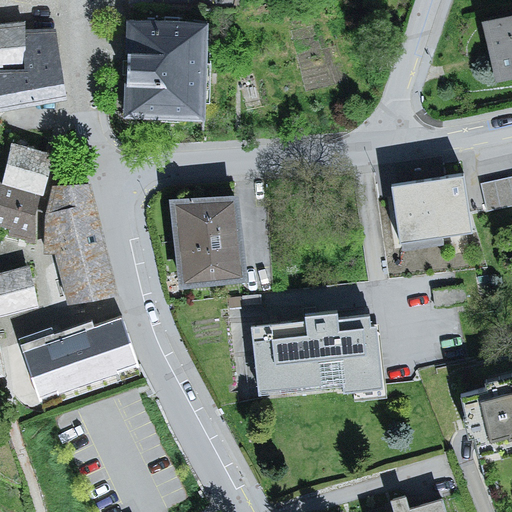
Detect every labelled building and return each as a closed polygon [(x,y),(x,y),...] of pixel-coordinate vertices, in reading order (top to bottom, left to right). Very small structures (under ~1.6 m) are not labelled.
[(511,11),(480,19),(494,80),(511,75),(511,11)] [(199,18),(120,16),(119,115),(198,116),(199,18)] [(0,110),(61,101),(49,20),(0,23),(0,110)] [(46,156),(6,144),(0,163),(0,188),(32,199),(46,156)] [(453,234),(446,173),(385,181),(392,242),(453,234)] [(115,292),(90,176),(48,181),(43,251),(57,305),(115,292)] [(511,178),(479,186),(486,215),(511,209),(511,178)] [(0,188),(0,227),(11,232),(13,239),(32,241),(32,199),(0,188)] [(230,192),(167,198),(175,285),(238,279),(230,192)] [(0,314),(32,307),(23,267),(0,271),(0,314)] [(249,327),(253,391),(379,383),(375,320),(249,327)] [(117,321),(13,352),(26,395),(129,364),(117,321)] [(511,382),(462,392),(473,444),(511,436),(511,382)] [(444,511),(440,498),(386,511),(444,511)]
